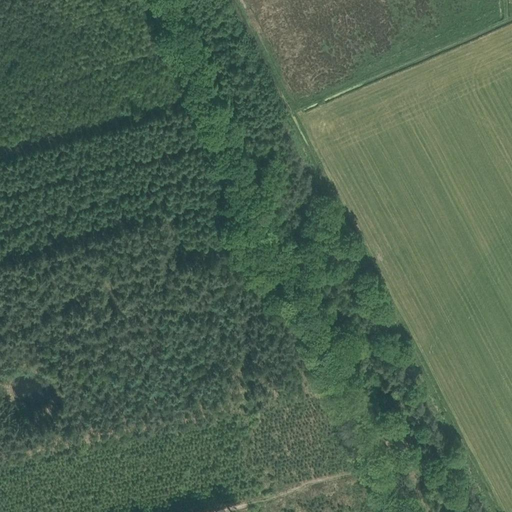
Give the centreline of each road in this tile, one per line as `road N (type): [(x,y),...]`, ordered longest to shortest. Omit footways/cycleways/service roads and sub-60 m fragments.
road 1 (track): [(379,470),(160,0)]
road 2 (track): [(204,95),(0,152)]
road 3 (track): [(214,511),(379,470)]
